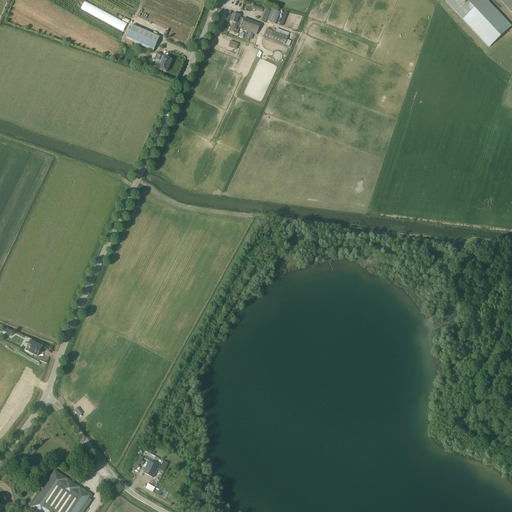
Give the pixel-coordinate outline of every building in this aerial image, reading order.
[(511,26),(486,0),(444,0),(488,47),(511,26)] [(511,0),(499,0),(504,5),(511,13),(511,0)] [(80,10),(123,32),(128,23),(85,1),(80,10)] [(265,9),(260,21),(265,23),(270,10),(265,9)] [(272,9),(267,21),(275,24),(280,12),(272,9)] [(232,23),(229,31),(236,34),(239,27),(240,27),(239,29),(244,30),(248,32),(249,32),(253,22),(243,19),(240,18),(241,15),(235,13),(234,15),(232,15),(230,22),(232,23)] [(159,37),(132,25),(126,39),(153,51),(159,37)] [(266,29),(263,38),(284,46),(284,45),(287,40),(288,37),(266,29)] [(230,41),(228,47),(236,50),(238,44),(230,41)] [(158,69),(166,72),(171,61),(161,56),(162,55),(157,53),(154,59),(161,62),(158,69)] [(28,352),(37,357),(42,347),(30,341),(27,346),(30,348),(28,352)] [(79,416),(83,414),(78,407),(74,409),(79,416)] [(139,456),(133,469),(139,472),(146,460),(139,456)] [(150,462),(143,474),(149,478),(156,465),(150,462)] [(167,465),(163,462),(159,469),(164,472),(167,465)] [(80,511),(92,496),(55,471),(30,508),(35,511),(80,511)] [(148,484),(145,489),(153,492),(155,487),(148,484)]
